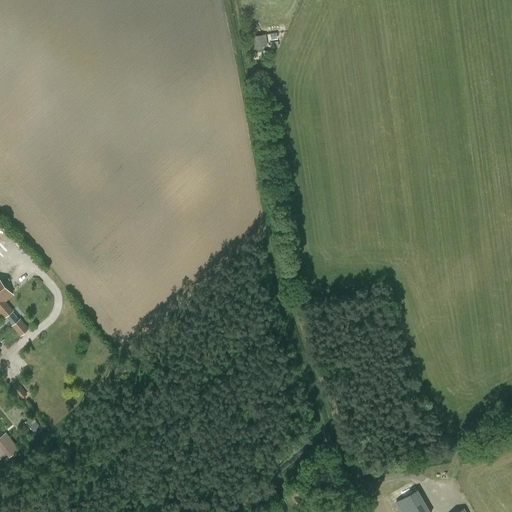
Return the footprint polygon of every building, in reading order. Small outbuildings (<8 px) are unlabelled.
[(13,310),(5,301),(13,294),(0,279),(0,309),(6,316),(13,310)] [(21,319),(13,325),(21,334),(29,328),(21,319)] [(31,429),(38,424),(32,416),(25,422),(31,429)] [(18,448),(10,437),(0,445),(9,456),(18,448)] [(400,511),(430,511),(417,490),(395,502),(400,511)]
